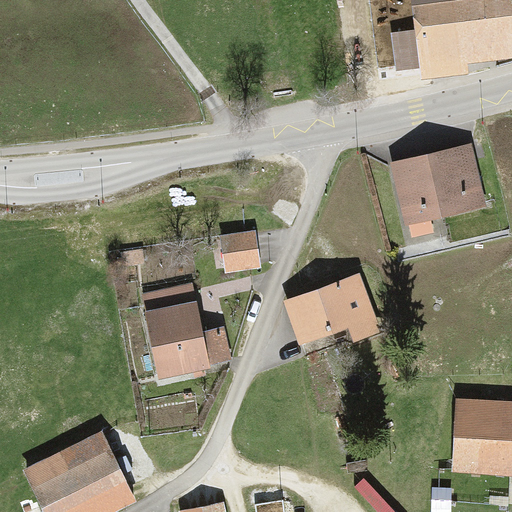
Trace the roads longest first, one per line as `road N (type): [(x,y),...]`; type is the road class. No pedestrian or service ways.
road 1 (residential): [(149,511),(207,475),(336,130)]
road 2 (tertiary): [(0,176),(336,130)]
road 3 (tertiary): [(336,130),(511,85)]
